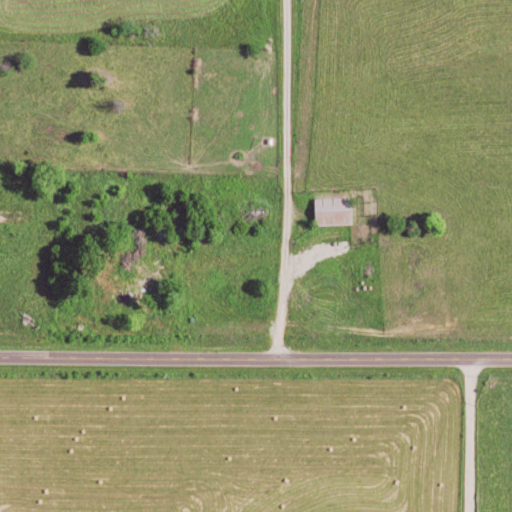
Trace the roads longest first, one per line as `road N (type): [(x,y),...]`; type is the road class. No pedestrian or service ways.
road 1 (tertiary): [(511,360),(0,354)]
road 2 (residential): [(288,0),(278,358)]
road 3 (residential): [(470,360),(471,511)]
